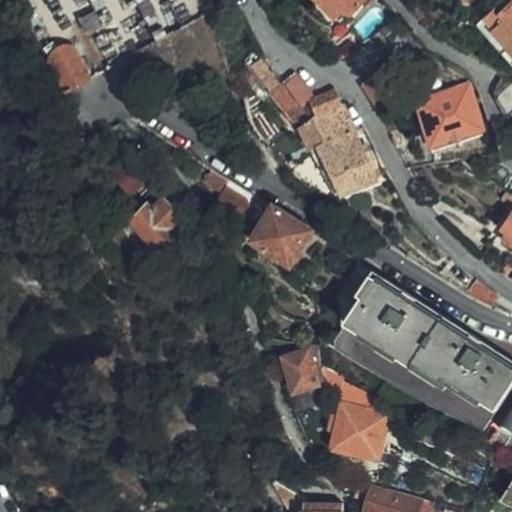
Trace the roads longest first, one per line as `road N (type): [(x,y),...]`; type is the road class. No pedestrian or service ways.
road 1 (residential): [(511,322),(394,266),(142,109)]
road 2 (residential): [(511,289),(434,234),(353,95),(285,57),(241,0)]
road 3 (residential): [(388,0),(431,45),(471,70),(511,165)]
